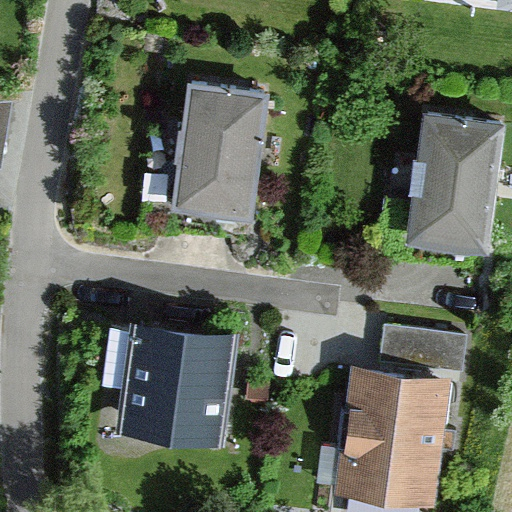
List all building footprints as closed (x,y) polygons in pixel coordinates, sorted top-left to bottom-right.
[(168,210),(251,222),(268,94),(185,82),(168,210)] [(511,132),(420,120),(404,244),(495,255),(511,132)] [(107,428),(218,443),(232,335),(121,320),(107,428)] [(397,320),(397,357),(467,356),(467,320),(397,320)] [(443,379),(344,365),(326,492),(425,506),(443,379)]
